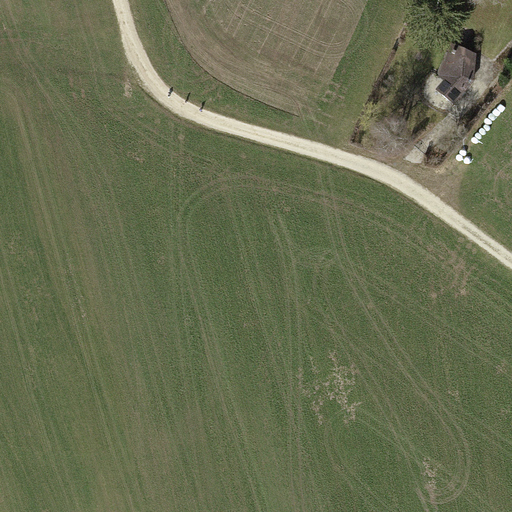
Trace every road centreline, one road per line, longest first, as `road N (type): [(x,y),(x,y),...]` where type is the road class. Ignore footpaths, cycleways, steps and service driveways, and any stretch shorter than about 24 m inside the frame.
road 1 (track): [(120,0),(154,96),(211,125),(394,178),(511,265)]
road 2 (track): [(394,178),(489,67)]
